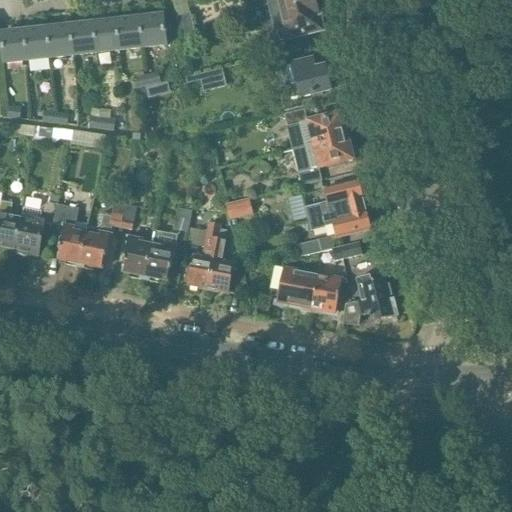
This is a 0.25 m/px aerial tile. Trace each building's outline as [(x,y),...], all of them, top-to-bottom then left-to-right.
[(274,17),(317,7),(315,0),(246,0),(246,2),(253,0),(266,0),(267,3),(270,3),(274,17)] [(325,20),(320,18),(317,7),(274,17),(261,20),(264,34),(284,29),(287,41),(323,33),(323,31),(325,30),(327,27),(325,20)] [(190,14),(177,18),(182,40),(196,37),(190,14)] [(163,17),(140,19),(144,50),(167,47),(163,17)] [(120,52),(144,50),(140,19),(117,22),(120,52)] [(117,22),(93,25),(97,55),(120,52),(117,22)] [(74,58),(97,55),(93,25),(70,27),(74,58)] [(70,27),(47,30),(51,60),(74,58),(70,27)] [(28,63),(51,60),(47,30),(25,32),(28,63)] [(1,35),(4,66),(28,63),(25,32),(1,35)] [(283,56),(267,60),(256,62),(259,75),(269,73),(286,69),(283,56)] [(286,69),(269,73),(273,90),(297,85),(300,99),(332,92),(331,89),(326,71),(327,71),(326,67),(316,69),(313,59),(292,64),(292,67),(286,69)] [(147,79),(149,87),(160,85),(158,76),(147,79)] [(147,79),(135,82),(137,90),(146,88),(149,87),(147,79)] [(149,99),(163,96),(160,85),(149,87),(146,88),(149,99)] [(21,109),(9,107),(8,120),(20,121),(21,109)] [(294,152),(307,149),(349,138),(346,128),(348,128),(350,125),(348,118),(345,116),(343,116),(343,114),(288,128),(294,152)] [(45,124),(56,126),(57,117),(46,115),(45,124)] [(56,126),(68,127),(69,118),(57,117),(56,126)] [(92,130),(103,131),(104,122),(93,121),(92,130)] [(104,122),(103,131),(115,133),(116,124),(104,122)] [(35,128),(24,127),(23,138),(34,139),(35,128)] [(35,128),(34,139),(33,145),(51,148),(54,131),(35,128)] [(91,135),(72,133),(70,149),(88,152),(91,135)] [(304,187),(322,183),(319,171),(355,162),(354,160),(356,160),(358,157),(356,150),(352,147),(351,148),(349,138),(307,149),(294,152),(304,187)] [(138,143),(126,141),(124,150),(136,152),(138,143)] [(200,172),(213,175),(217,157),(203,154),(200,172)] [(309,221),(366,207),(363,197),(365,194),(364,187),(361,185),(360,183),(358,183),(357,182),(347,185),(347,186),(324,191),(327,203),(306,208),(309,221)] [(0,250),(15,253),(23,218),(11,216),(14,205),(1,202),(0,205),(0,250)] [(246,202),(227,207),(230,219),(249,214),(246,202)] [(23,218),(15,253),(30,256),(30,254),(37,255),(37,258),(38,258),(45,224),(55,226),(58,209),(59,206),(48,204),(43,208),(42,212),(25,209),(23,218)] [(121,228),(125,207),(125,205),(116,204),(114,216),(112,226),(113,227),(121,228)] [(133,209),(125,207),(121,228),(129,230),(133,209)] [(372,219),(368,217),(366,207),(309,221),(312,234),(334,228),(336,240),(359,234),(360,235),(370,233),(370,231),(372,231),(371,228),(373,226),(372,219)] [(67,266),(80,269),(80,266),(89,226),(77,223),(79,214),(58,209),(55,226),(55,229),(62,230),(59,252),(61,252),(59,262),(67,263),(67,266)] [(179,211),(175,234),(188,236),(191,214),(179,211)] [(89,226),(80,266),(80,269),(93,272),(94,269),(102,270),(104,261),(106,261),(113,227),(112,226),(114,216),(101,213),(98,226),(95,228),(89,226)] [(207,293),(218,239),(221,226),(209,224),(202,259),(193,257),(188,287),(203,290),(203,292),(207,293)] [(151,247),(144,282),(158,285),(158,281),(167,283),(169,274),(172,274),(177,248),(167,247),(169,236),(154,233),(151,247)] [(144,282),(151,247),(139,245),(140,241),(127,239),(123,264),(125,265),(123,274),(131,276),(131,279),(144,282)] [(230,242),(218,239),(207,293),(212,294),(213,292),(229,295),(235,265),(225,263),(230,242)] [(318,242),(295,248),(297,259),(319,254),(321,253),(318,242)] [(360,243),(332,250),(335,264),(343,262),(363,257),(360,243)] [(311,315),(319,275),(294,270),(293,279),(281,277),(278,295),(290,298),(288,307),(300,309),(300,312),(311,315)] [(356,281),(361,302),(346,305),(343,325),(344,325),(344,326),(359,328),(361,317),(368,315),(369,319),(375,318),(377,324),(398,318),(394,302),(390,303),(382,274),(356,281)] [(343,280),(319,275),(311,315),(323,317),(324,314),(336,316),(343,280)] [(259,306),(257,317),(268,319),(270,308),(259,306)]
